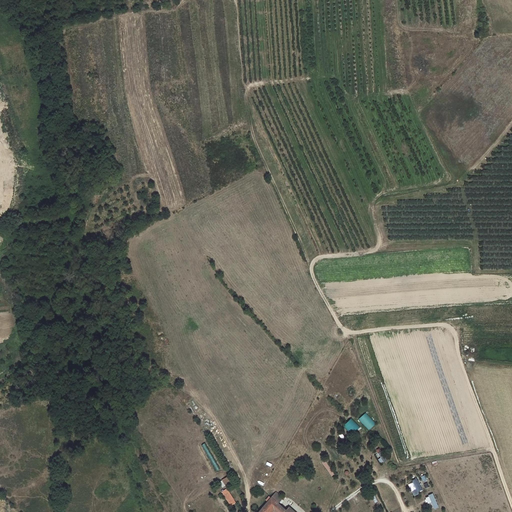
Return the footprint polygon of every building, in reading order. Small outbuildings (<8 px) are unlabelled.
[(359,419),(369,430),(375,425),(366,413),(359,419)] [(353,434),(359,427),(350,419),(344,427),(353,434)] [(376,455),(381,463),(387,459),(382,451),(376,455)] [(226,486),(231,483),(226,477),(222,480),(226,486)] [(409,482),(414,494),(422,490),(417,479),(409,482)] [(227,488),(221,492),(230,506),(236,503),(227,488)] [(275,511),(293,511),(289,508),(286,511),(278,505),(282,500),(275,494),(270,499),(276,504),(272,509),(274,511),(275,511)] [(434,509),(439,507),(433,494),(425,497),(428,504),(431,502),(434,509)] [(273,511),(274,511),(272,509),(276,504),(270,499),(258,511),(273,511)]
